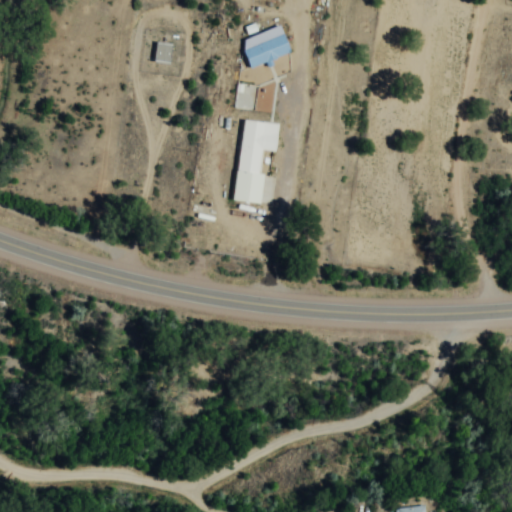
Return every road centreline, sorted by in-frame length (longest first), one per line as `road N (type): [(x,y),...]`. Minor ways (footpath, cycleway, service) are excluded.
road 1 (residential): [(0,462),(39,479),(123,476),(189,493),(293,437),(409,406),(450,371),(481,315)]
road 2 (primary): [(511,311),(397,316),(240,302),(138,284),(0,241)]
road 3 (track): [(485,0),(457,140),(457,193),(510,312)]
